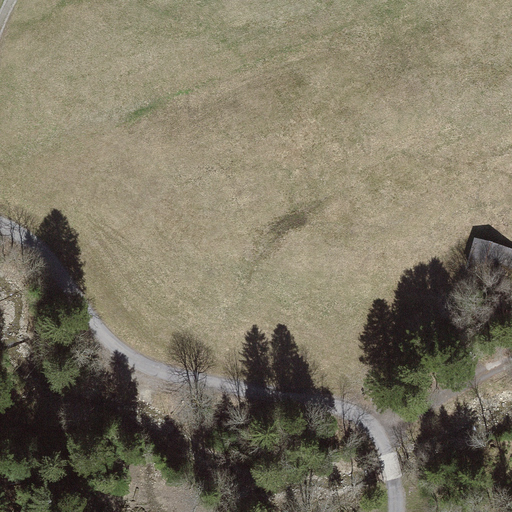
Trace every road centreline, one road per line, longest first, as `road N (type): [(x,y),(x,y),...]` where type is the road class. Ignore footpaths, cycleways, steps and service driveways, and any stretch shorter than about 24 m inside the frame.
road 1 (unclassified): [(396,511),(371,421),(328,404),(219,386),(115,348),(47,247),(0,225)]
road 2 (track): [(511,364),(371,421)]
